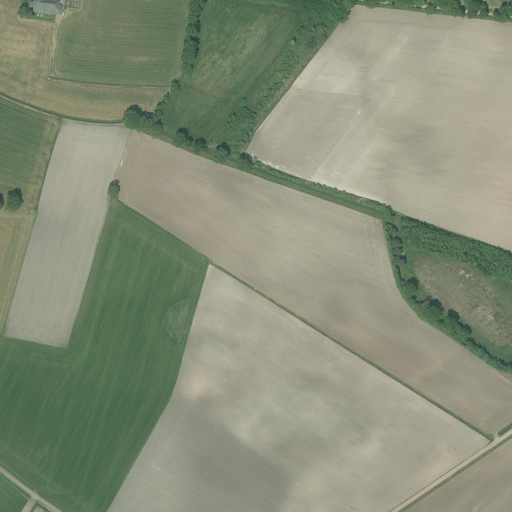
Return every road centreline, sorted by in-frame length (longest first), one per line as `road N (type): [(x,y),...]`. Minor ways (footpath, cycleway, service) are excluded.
road 1 (track): [(365,0),(511,17)]
road 2 (track): [(394,511),(511,431)]
